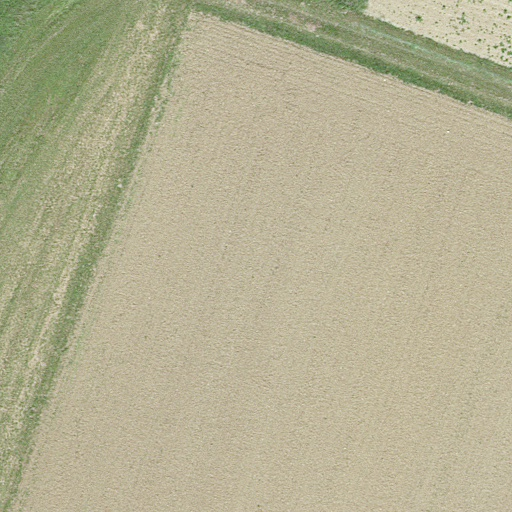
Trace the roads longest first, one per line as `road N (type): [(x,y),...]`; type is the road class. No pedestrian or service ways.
road 1 (track): [(511,100),(240,0)]
road 2 (track): [(111,0),(0,107)]
